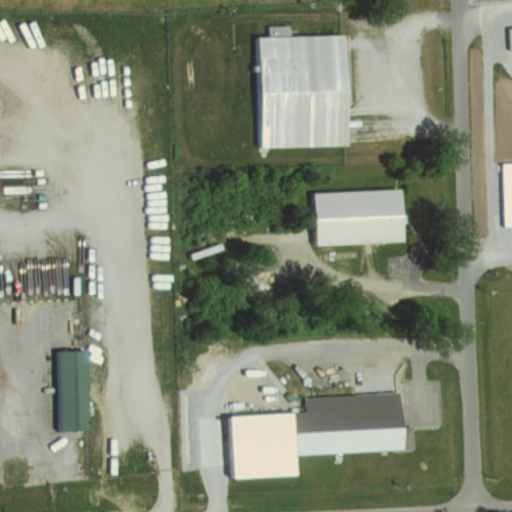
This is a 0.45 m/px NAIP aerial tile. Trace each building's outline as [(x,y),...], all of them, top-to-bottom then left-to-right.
[(511,23),(500,23),(501,63),(511,75),(511,160),(499,161),(500,223),(511,222),(511,23)] [(342,143),(258,145),(254,36),(339,33),(342,143)] [(310,192),(395,188),(398,239),(312,243),(310,192)] [(81,348),(83,429),(57,430),(55,349),(81,348)] [(287,453),(288,472),(228,475),(225,416),(302,411),(301,396),(351,394),(352,408),(395,406),(398,447),(287,453)]
